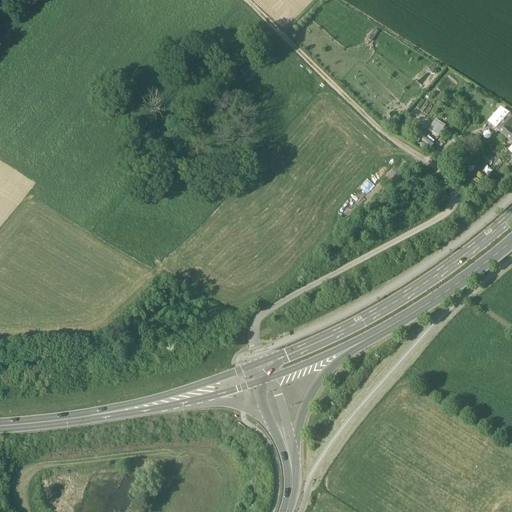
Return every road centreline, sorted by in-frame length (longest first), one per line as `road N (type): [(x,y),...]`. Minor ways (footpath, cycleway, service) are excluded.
road 1 (track): [(259,364),(256,319),(445,214),(454,190),(243,0)]
road 2 (primary): [(511,214),(412,288),(259,364)]
road 3 (primary): [(259,364),(86,417)]
road 4 (primary): [(368,336),(511,240)]
road 5 (tertiary): [(294,456),(308,398),(368,336)]
